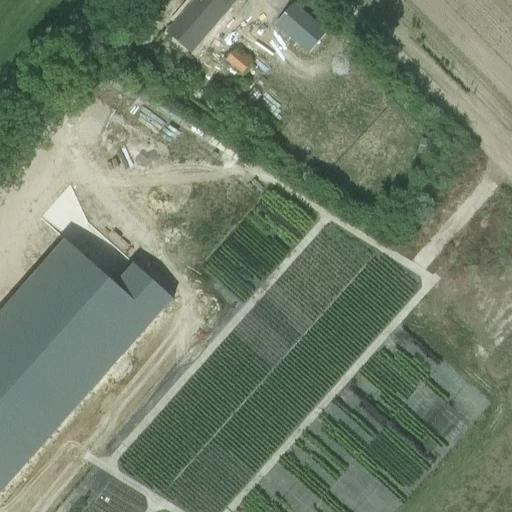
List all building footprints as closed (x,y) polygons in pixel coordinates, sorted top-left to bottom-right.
[(239,0),(196,0),(167,34),(191,54),(206,37),(213,44),(224,32),(217,26),(239,0)] [(283,0),(262,22),(269,28),(295,2),(292,0),(283,0)] [(293,6),(275,27),(308,55),(326,34),(293,6)] [(250,63),(235,49),(224,61),(240,75),(250,63)] [(423,141),(419,155),(430,158),(434,144),(423,141)] [(56,233),(0,308),(0,491),(9,498),(168,283),(126,252),(110,274),(56,233)]
